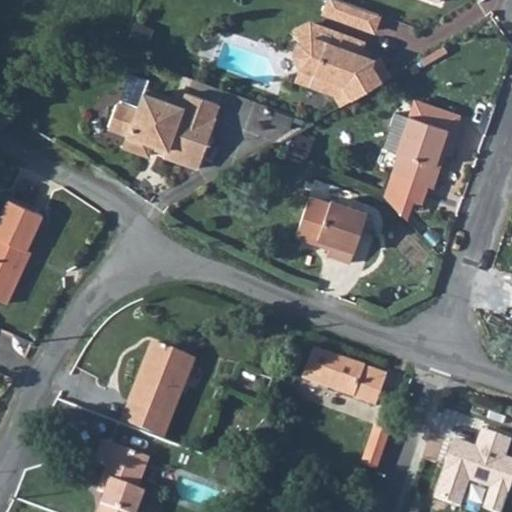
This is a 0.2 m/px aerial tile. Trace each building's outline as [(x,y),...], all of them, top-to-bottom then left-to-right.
[(380,7),(360,0),(329,0),(326,8),(373,26),(380,7)] [(331,89),(339,104),(384,75),(377,60),(357,52),(360,40),(330,30),(326,40),(312,36),(299,43),(294,56),(296,64),(308,69),(307,79),(331,89)] [(121,99),(113,124),(132,131),(128,143),(151,151),(155,140),(168,145),(166,150),(201,163),(222,100),(189,90),(184,102),(147,89),(141,106),(121,99)] [(409,117),(451,132),(457,117),(414,102),(409,117)] [(395,153),(407,118),(394,113),(381,148),(395,153)] [(397,155),(390,176),(431,190),(438,169),(434,167),(437,157),(448,161),(457,134),(451,132),(409,117),(407,116),(407,118),(395,153),(394,154),(397,155)] [(305,196),(291,236),(311,243),(313,239),(324,242),(320,254),(346,264),(364,214),(327,199),(326,204),(305,196)] [(0,239),(16,207),(4,202),(0,210),(0,239)] [(0,239),(0,302),(3,304),(19,270),(14,268),(38,218),(16,207),(0,239)] [(191,356),(149,338),(124,398),(129,400),(121,419),(158,434),(191,356)] [(301,378),(353,395),(353,398),(377,405),(387,374),(312,348),(301,378)] [(363,461),(379,466),(393,427),(376,421),(363,461)] [(497,511),(502,511),(511,483),(511,458),(506,456),(511,438),(483,428),(476,446),(455,439),(435,496),(461,505),(470,480),(491,487),(484,508),(497,511)] [(99,463),(107,441),(103,440),(96,462),(99,463)] [(99,511),(126,511),(143,478),(150,458),(107,441),(99,463),(107,467),(97,494),(105,497),(99,511)] [(126,511),(138,511),(145,493),(139,491),(143,478),(126,511)]
